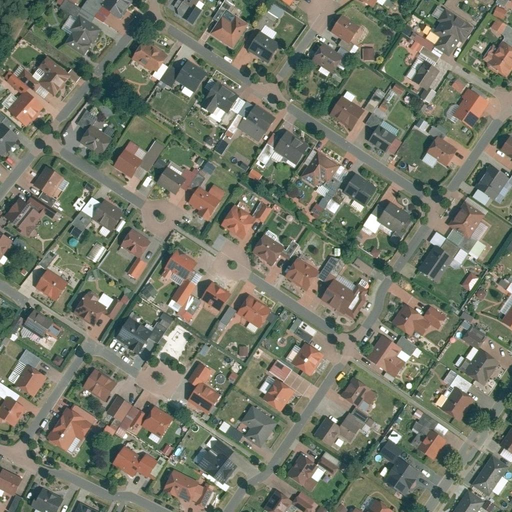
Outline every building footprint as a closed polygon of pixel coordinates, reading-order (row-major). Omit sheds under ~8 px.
[(131,0),(130,0),(104,0),(99,7),(118,20),(131,0)] [(198,0),(178,0),(184,3),(193,9),(194,8),(198,0)] [(345,8),(356,1),(354,0),(348,0),(342,4),(345,8)] [(378,0),(359,0),(373,8),(378,0)] [(193,9),(184,3),(178,11),(180,16),(192,24),(200,12),(194,8),(193,9)] [(473,26),(444,9),(436,23),(440,24),(434,35),(440,38),(434,49),(450,58),(459,42),(463,44),(473,26)] [(247,25),(225,11),(209,35),(232,49),(247,25)] [(359,27),(341,16),(331,34),(349,45),(359,27)] [(103,32),(79,18),(63,43),(87,58),(103,32)] [(278,46),(257,34),(247,52),(268,64),(278,46)] [(400,46),(412,51),(414,45),(403,40),(400,46)] [(511,70),(511,51),(500,44),(497,49),(492,45),(481,62),(506,79),(511,70)] [(142,45),(131,60),(151,74),(162,59),(142,45)] [(343,58),(322,45),(312,62),(332,75),(343,58)] [(373,50),(363,51),(363,62),(374,61),(373,50)] [(421,57),(417,55),(419,53),(415,51),(414,53),(403,73),(410,77),(421,57)] [(70,76),(46,56),(29,77),(54,97),(70,76)] [(205,75),(186,63),(175,82),(194,94),(205,75)] [(439,73),(424,63),(412,82),(427,92),(439,73)] [(461,79),(454,87),(463,94),(469,86),(461,79)] [(237,96),(217,82),(199,108),(220,122),(237,96)] [(401,97),(408,93),(402,84),(396,88),(401,97)] [(489,104),(468,91),(451,117),(471,130),(489,104)] [(43,110),(24,93),(6,114),(25,130),(43,110)] [(364,113),(341,99),(330,116),(352,131),(364,113)] [(275,120),(253,106),(238,130),(260,143),(275,120)] [(0,158),(18,139),(1,124),(0,124),(0,158)] [(90,126),(79,144),(101,157),(112,139),(90,126)] [(396,137),(378,126),(369,141),(386,152),(396,137)] [(107,133),(114,137),(118,130),(110,127),(107,133)] [(308,146),(286,132),(273,152),(295,166),(308,146)] [(511,158),(511,140),(508,139),(500,151),(511,158)] [(217,151),(224,156),(231,145),(224,140),(217,151)] [(456,153),(436,140),(427,154),(447,167),(456,153)] [(146,154),(129,143),(113,168),(130,179),(127,185),(136,190),(163,148),(153,142),(146,154)] [(338,167),(316,152),(298,179),(313,189),(320,178),(328,183),(338,167)] [(190,176),(170,163),(156,184),(176,197),(190,176)] [(511,174),(509,179),(488,165),(474,187),(477,188),(472,195),(486,205),(490,198),(500,204),(511,185),(511,174)] [(63,180),(46,168),(33,188),(51,199),(63,180)] [(255,170),(251,176),(260,183),(265,176),(255,170)] [(374,191),(354,178),(343,195),(363,208),(374,191)] [(220,202),(199,189),(190,205),(200,210),(196,217),(208,223),(220,202)] [(453,229),(446,238),(469,253),(476,258),(485,246),(478,241),(488,226),(481,222),(488,211),(467,196),(447,225),(453,229)] [(40,214),(20,197),(2,218),(22,235),(40,214)] [(81,198),(75,206),(82,210),(88,203),(81,198)] [(92,199),(71,225),(82,233),(100,204),(92,199)] [(122,214),(104,203),(93,221),(110,232),(122,214)] [(313,211),(321,217),(327,209),(318,204),(313,211)] [(409,217),(389,205),(378,223),(398,235),(409,217)] [(255,221),(235,209),(224,228),(244,240),(255,221)] [(187,214),(181,222),(188,227),(194,218),(187,214)] [(150,245),(130,232),(120,248),(140,261),(150,245)] [(446,238),(436,232),(429,242),(435,245),(418,270),(437,283),(454,259),(461,264),(469,253),(446,238)] [(0,260),(11,244),(0,237),(0,260)] [(282,249),(261,237),(251,253),(271,266),(282,249)] [(18,250),(23,253),(29,244),(18,238),(15,243),(20,246),(18,250)] [(98,263),(108,249),(99,242),(89,256),(98,263)] [(199,261),(178,248),(162,274),(170,279),(174,273),(187,281),(199,261)] [(52,251),(42,263),(48,269),(59,257),(52,251)] [(297,258),(284,278),(307,292),(319,272),(297,258)] [(356,265),(372,276),(378,269),(362,258),(356,265)] [(47,271),(35,289),(56,303),(68,284),(47,271)] [(464,285),(472,291),(482,278),(474,272),(464,285)] [(507,313),(502,320),(511,326),(511,283),(507,280),(504,277),(499,284),(511,292),(501,309),(507,313)] [(233,293),(212,280),(202,297),(222,310),(233,293)] [(333,280),(320,301),(343,317),(344,315),(353,321),(365,303),(364,296),(367,292),(357,285),(352,293),(333,280)] [(144,293),(151,300),(159,291),(153,285),(144,293)] [(87,293),(73,314),(93,327),(105,308),(97,303),(99,300),(87,293)] [(272,310),(249,296),(239,315),(262,328),(272,310)] [(123,305),(115,299),(103,316),(112,321),(123,305)] [(405,304),(392,323),(410,335),(414,330),(422,336),(431,324),(440,331),(449,319),(431,306),(423,317),(405,304)] [(232,306),(221,327),(227,330),(239,310),(232,306)] [(53,321),(34,310),(21,331),(40,342),(53,321)] [(464,312),(461,317),(471,323),(474,317),(464,312)] [(154,332),(130,318),(117,341),(141,355),(154,332)] [(485,335),(464,321),(462,324),(469,329),(462,339),(472,346),(465,357),(460,354),(452,365),(483,385),(497,364),(476,350),(485,335)] [(286,363),(312,380),(328,356),(311,345),(319,334),(304,323),(295,337),(308,346),(303,352),(296,348),(286,363)] [(396,378),(418,346),(402,335),(395,345),(382,335),(366,357),(396,378)] [(288,382),(295,370),(280,360),(272,372),(288,382)] [(26,366),(13,386),(33,399),(46,379),(26,366)] [(472,383),(450,368),(441,380),(448,385),(435,403),(458,419),(471,400),(463,395),(472,383)] [(118,382),(96,369),(84,388),(106,401),(118,382)] [(380,393),(353,376),(342,394),(369,411),(380,393)] [(295,389),(276,377),(263,398),(282,410),(295,389)] [(220,393),(202,381),(189,401),(208,413),(220,393)] [(117,397),(106,414),(121,424),(132,407),(117,397)] [(7,398),(0,408),(0,419),(13,429),(26,410),(7,398)] [(68,400),(46,436),(70,451),(79,436),(86,440),(99,420),(68,400)] [(253,406),(243,421),(254,429),(247,439),(262,448),(279,423),(253,406)] [(370,415),(356,407),(352,413),(366,422),(370,415)] [(173,417),(156,408),(145,427),(163,436),(173,417)] [(447,429),(418,410),(414,415),(420,419),(412,430),(418,433),(410,444),(433,459),(446,440),(442,437),(447,429)] [(327,418),(316,435),(333,446),(340,435),(351,443),(364,423),(349,413),(340,427),(327,418)] [(222,428),(225,421),(217,417),(214,423),(222,428)] [(221,430),(243,442),(248,434),(226,422),(221,430)] [(501,454),(511,461),(511,427),(499,445),(504,449),(501,454)] [(393,430),(388,438),(397,444),(402,436),(393,430)] [(242,458),(220,440),(201,464),(223,482),(242,458)] [(402,450),(387,440),(379,453),(393,463),(381,481),(404,496),(419,473),(397,458),(402,450)] [(144,456),(126,445),(114,464),(134,476),(137,471),(149,478),(161,458),(148,450),(144,456)] [(324,450),(316,463),(318,465),(325,469),(332,474),(341,461),(324,450)] [(316,463),(299,452),(284,474),(311,491),(317,481),(310,476),(318,465),(316,463)] [(492,454),(471,485),(489,497),(493,490),(498,494),(507,481),(500,476),(508,465),(492,454)] [(341,463),(337,468),(343,472),(346,466),(341,463)] [(310,476),(317,481),(325,469),(318,465),(310,476)] [(2,470),(0,474),(0,490),(13,497),(22,480),(2,470)] [(216,487),(175,470),(167,490),(208,507),(216,487)] [(33,509),(38,511),(56,511),(62,500),(42,490),(33,509)] [(295,502),(277,491),(265,508),(271,511),(293,511),(297,507),(304,511),(311,511),(315,507),(313,505),(316,501),(302,492),(295,502)] [(476,511),(483,501),(467,491),(453,511),(476,511)] [(17,495),(10,511),(11,511),(17,511),(24,498),(17,495)] [(393,511),(394,511),(375,499),(365,511),(363,511),(356,507),(352,511),(393,511)] [(488,511),(493,506),(486,502),(482,509),(487,511),(488,511)]
